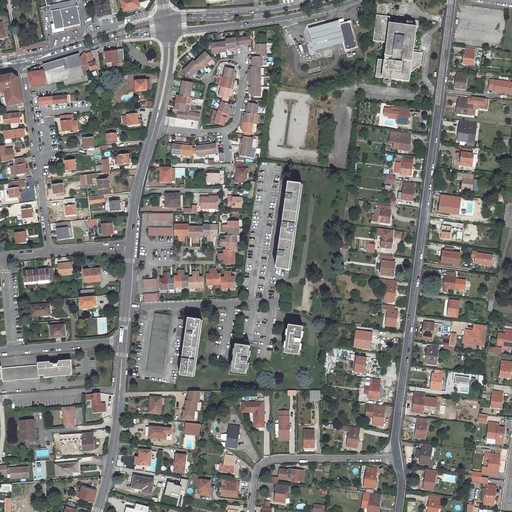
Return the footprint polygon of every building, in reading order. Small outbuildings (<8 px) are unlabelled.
[(75,0),(68,0),(51,4),(56,28),(81,23),(77,5),(76,5),(75,0)] [(101,0),(96,1),(98,17),(118,12),(115,0),(101,0)] [(138,0),(122,0),(125,11),(137,8),(140,5),(138,0)] [(377,6),(373,41),(386,43),(384,58),(385,58),(412,62),(413,52),(416,27),(412,26),(389,23),(390,17),(386,17),(387,11),(385,11),(385,10),(387,9),(402,5),(400,0),(385,5),(384,4),(377,6)] [(323,24),(308,28),(314,50),(343,42),(338,25),(340,24),(339,20),(323,24)] [(340,24),(338,25),(343,42),(345,50),(357,47),(350,21),(340,24)] [(235,38),(225,39),(225,42),(226,49),(229,49),(231,48),(231,51),(236,50),(236,46),(235,38)] [(225,42),(218,43),(219,53),(226,52),(226,49),(225,42)] [(218,43),(210,44),(212,54),(219,53),(218,43)] [(256,44),(256,57),(262,57),(266,57),(266,44),(256,44)] [(465,52),(463,64),(473,65),(475,49),(466,48),(465,52)] [(123,50),(105,53),(107,67),(124,64),(123,50)] [(90,52),(85,54),(88,63),(90,70),(97,68),(95,61),(93,62),(90,52)] [(205,52),(200,57),(207,64),(212,59),(205,52)] [(412,62),(385,58),(385,60),(378,60),(375,77),(409,82),(410,73),(419,67),(421,54),(413,52),(412,62)] [(84,53),(79,58),(81,66),(88,63),(85,54),(84,53)] [(30,73),(29,73),(31,86),(47,84),(64,80),(64,82),(68,80),(68,79),(83,76),(81,66),(79,58),(78,55),(43,65),(44,71),(40,71),(40,66),(33,68),(30,71),(30,73)] [(200,57),(194,62),(200,68),(201,69),(207,64),(200,57)] [(256,57),(252,57),(252,59),(252,61),(250,61),(250,67),(260,67),(262,67),(262,57),(256,57)] [(193,61),(188,66),(195,73),(200,68),(194,62),(193,61)] [(188,66),(182,71),(189,79),(195,73),(188,66)] [(236,75),(234,74),(234,72),(235,69),(225,67),(223,77),(232,79),(235,80),(236,75)] [(260,67),(250,67),(250,69),(250,71),(248,72),(248,77),(260,77),(260,67)] [(455,90),(462,90),(463,89),(465,90),(467,74),(457,72),(457,76),(456,76),(455,88),(455,90)] [(12,74),(0,76),(0,95),(2,106),(5,105),(5,106),(17,103),(23,102),(17,78),(13,79),(12,74)] [(223,77),(221,87),(232,89),(233,84),(232,84),(232,82),(232,79),(223,77)] [(260,77),(248,77),(248,82),(250,82),(250,84),(250,87),(260,87),(260,77)] [(149,79),(135,80),(136,91),(147,90),(147,92),(150,91),(149,79)] [(511,82),(490,80),(489,90),(494,90),(494,92),(504,93),(503,95),(505,95),(505,93),(511,94),(511,82)] [(182,81),(181,89),(191,90),(192,83),(182,81)] [(221,87),(219,97),(222,98),(228,99),(229,96),(229,94),(231,95),(232,89),(221,87)] [(250,87),(248,87),(248,92),(250,92),(251,94),(251,97),(260,97),(260,87),(250,87)] [(181,89),(179,96),(189,98),(191,90),(181,89)] [(70,102),(74,101),(74,94),(59,96),(53,97),(54,104),(56,103),(64,103),(70,102)] [(177,95),(175,103),(185,105),(189,105),(191,98),(189,98),(179,96),(177,95)] [(44,96),(39,96),(40,105),(54,104),(53,97),(44,97),(44,96)] [(457,114),(457,116),(460,116),(460,114),(467,115),(468,104),(474,104),(475,100),(459,98),(458,102),(457,114)] [(221,102),(218,111),(228,115),(229,115),(231,110),(229,110),(229,108),(230,105),(227,103),(221,102)] [(54,104),(40,105),(40,109),(50,108),(50,112),(55,112),(56,108),(56,103),(54,104)] [(175,103),(174,110),(177,111),(181,111),(184,112),(185,105),(175,103)] [(245,108),(245,113),(254,114),(256,114),(258,104),(248,103),(248,106),(247,108),(245,108)] [(398,112),(397,124),(406,125),(408,113),(407,113),(408,109),(395,107),(394,112),(398,112)] [(136,108),(126,109),(128,124),(138,123),(136,108)] [(218,111),(214,123),(224,126),(228,115),(218,111)] [(18,127),(18,123),(20,123),(20,112),(4,114),(4,115),(6,115),(6,120),(10,120),(11,128),(18,127)] [(242,117),(241,122),(253,124),(254,114),(245,113),(244,115),(244,117),(242,117)] [(73,114),(61,115),(62,127),(63,127),(64,131),(78,130),(77,121),(71,122),(71,121),(73,121),(73,114)] [(241,122),(240,127),(242,128),(242,132),(244,133),(250,134),(251,134),(253,124),(241,122)] [(468,140),(468,142),(473,142),(475,125),(461,123),(461,128),(460,128),(459,139),(468,140)] [(106,132),(107,142),(117,141),(115,126),(106,127),(106,132)] [(23,128),(9,130),(10,138),(24,137),(23,128)] [(400,137),(399,149),(398,154),(403,154),(403,150),(409,150),(410,138),(410,134),(398,132),(397,137),(400,137)] [(240,141),(240,146),(251,148),(252,147),(253,139),(253,138),(250,137),(243,136),(243,139),(242,142),(240,141)] [(92,138),(82,139),(83,149),(85,149),(86,155),(100,153),(100,147),(93,148),(92,138)] [(211,142),(206,143),(207,155),(217,154),(216,144),(213,144),(211,144),(211,142)] [(172,144),(171,149),(171,154),(181,155),(182,143),(177,143),(177,145),(175,144),(172,144)] [(182,143),(181,155),(191,156),(191,155),(191,148),(192,146),(189,146),(187,146),(187,143),(182,143)] [(198,146),(196,146),(196,148),(197,154),(197,156),(207,155),(206,143),(200,144),(201,145),(198,146)] [(0,155),(2,156),(3,162),(5,162),(15,159),(13,148),(4,150),(3,145),(0,145),(0,155)] [(240,146),(239,151),(241,152),(241,154),(240,156),(250,158),(250,156),(251,149),(251,148),(240,146)] [(461,153),(460,165),(470,166),(472,150),(463,149),(463,153),(461,153)] [(129,153),(119,154),(120,164),(130,163),(129,153)] [(25,157),(15,159),(17,174),(27,173),(25,157)] [(75,158),(65,160),(66,169),(76,168),(75,158)] [(403,158),(400,174),(410,176),(412,159),(403,158)] [(245,164),(236,163),(236,168),(237,168),(237,172),(236,172),(236,178),(240,178),(240,182),(247,182),(247,173),(248,173),(248,169),(245,169),(245,164)] [(171,168),(160,168),(160,182),(170,182),(171,174),(171,168)] [(500,177),(509,178),(510,170),(501,169),(500,177)] [(99,173),(85,174),(86,184),(93,183),(92,179),(99,178),(99,173)] [(219,174),(206,174),(207,182),(219,182),(219,174)] [(463,178),(461,190),(471,191),(473,179),(473,175),(464,174),(464,178),(463,178)] [(10,198),(20,196),(18,187),(24,186),(24,180),(8,183),(10,198)] [(107,180),(98,181),(99,196),(108,195),(106,184),(108,184),(107,180)] [(276,253),(276,256),(277,256),(276,268),(285,269),(289,270),(301,184),(288,182),(286,194),(285,194),(284,196),(284,199),(285,199),(282,222),(281,222),(280,225),(280,228),(281,228),(278,251),(277,250),(276,253)] [(63,183),(53,184),(54,194),(64,192),(63,183)] [(413,189),(413,185),(404,183),(402,200),(412,201),(413,189)] [(166,194),(165,206),(172,206),(172,208),(179,208),(179,194),(166,194)] [(232,196),(227,196),(227,207),(241,208),(241,198),(232,197),(232,196)] [(440,200),(438,212),(449,214),(450,202),(453,203),(453,198),(441,196),(441,201),(440,200)] [(209,198),(200,198),(200,209),(217,209),(217,198),(209,198)] [(75,199),(64,201),(66,215),(81,213),(80,203),(75,204),(75,199)] [(120,200),(110,201),(111,210),(121,209),(120,200)] [(390,212),(389,211),(390,207),(377,205),(376,210),(375,210),(374,216),(374,221),(388,223),(390,212)] [(32,208),(22,209),(23,219),(33,218),(32,208)] [(172,213),(148,213),(148,221),(172,221),(172,213)] [(442,226),(440,238),(450,239),(451,229),(456,229),(456,224),(443,222),(443,226),(442,226)] [(113,223),(103,224),(103,234),(113,233),(113,223)] [(67,227),(57,228),(59,238),(69,237),(67,227)] [(148,228),(148,236),(172,236),(172,228),(148,228)] [(382,236),(380,247),(390,248),(393,230),(380,228),(379,235),(382,236)] [(20,233),(15,233),(17,243),(26,242),(25,232),(24,232),(24,231),(20,231),(20,233)] [(367,248),(367,251),(374,252),(375,245),(368,244),(368,248),(367,248)] [(453,252),(453,248),(445,247),(444,251),(443,251),(442,263),(452,264),(453,252)] [(476,252),(472,251),(471,259),(475,259),(474,263),(491,266),(492,255),(476,253),(476,252)] [(382,261),(380,274),(393,276),(394,267),(393,267),(391,267),(392,262),(393,257),(380,255),(379,261),(382,261)] [(61,276),(74,275),(73,264),(60,265),(61,276)] [(49,269),(37,270),(38,281),(50,280),(49,269)] [(100,269),(86,270),(87,282),(101,281),(100,269)] [(213,269),(210,269),(210,274),(208,274),(206,274),(206,285),(214,285),(213,269)] [(37,270),(24,271),(25,282),(38,281),(37,270)] [(199,272),(195,272),(196,288),(203,288),(203,277),(201,277),(199,277),(199,272)] [(445,276),(443,288),(446,289),(453,290),(455,278),(455,277),(455,273),(448,272),(447,277),(445,276)] [(157,279),(143,280),(143,287),(157,287),(157,279)] [(382,279),(382,284),(386,285),(384,300),(394,301),(396,281),(382,279)] [(157,293),(143,294),(144,302),(157,301),(157,293)] [(81,298),(80,298),(80,307),(97,306),(96,297),(93,297),(81,298)] [(450,300),(448,316),(457,317),(459,301),(450,300)] [(50,304),(32,305),(33,316),(51,314),(50,304)] [(386,318),(385,325),(395,327),(397,311),(394,311),(395,306),(383,305),(382,309),(385,310),(387,310),(386,318)] [(155,313),(147,372),(162,374),(170,315),(155,313)] [(181,364),(180,375),(193,377),(201,320),(188,318),(186,330),(185,329),(184,332),(184,335),(185,336),(182,358),(181,358),(180,361),(180,363),(181,364)] [(424,322),(422,338),(432,339),(434,323),(424,322)] [(466,332),(464,343),(483,346),(486,326),(475,324),(474,333),(466,332)] [(65,325),(51,327),(52,338),(66,336),(65,325)] [(286,342),(284,353),(299,355),(303,327),(288,325),(286,342)] [(362,328),(360,347),(370,348),(372,329),(362,328)] [(511,330),(506,330),(505,334),(499,333),(497,344),(504,345),(509,346),(509,348),(511,348),(511,330)] [(444,337),(443,345),(444,345),(454,347),(455,338),(444,337)] [(233,358),(232,372),(246,374),(250,346),(235,344),(233,358)] [(442,352),(438,351),(438,346),(432,345),(431,348),(428,348),(426,364),(436,365),(437,360),(441,360),(442,352)] [(366,357),(364,373),(374,374),(376,358),(366,357)] [(38,365),(40,376),(51,375),(51,377),(56,377),(56,375),(61,375),(61,376),(66,376),(66,374),(73,374),(71,360),(59,361),(60,363),(51,364),(51,362),(38,363),(38,365)] [(502,361),(500,376),(510,378),(511,366),(511,362),(502,361)] [(2,367),(3,379),(3,381),(40,378),(40,376),(38,365),(2,367)] [(444,379),(442,379),(443,371),(435,370),(434,374),(432,374),(430,389),(440,391),(441,382),(444,383),(444,379)] [(454,375),(454,384),(476,385),(476,376),(454,375)] [(371,378),(368,399),(378,400),(380,384),(379,384),(380,380),(371,378)] [(320,390),(310,390),(310,400),(319,399),(320,390)] [(199,402),(200,391),(189,391),(188,397),(188,401),(197,402),(199,402)] [(493,391),(491,407),(501,408),(502,396),(502,392),(493,391)] [(414,396),(412,412),(422,413),(425,393),(416,392),(416,396),(414,396)] [(101,393),(85,395),(86,400),(92,400),(93,413),(102,413),(101,393)] [(150,396),(149,413),(160,414),(161,403),(163,403),(163,398),(150,396)] [(188,401),(187,401),(186,401),(186,406),(185,410),(195,411),(197,411),(197,402),(188,401)] [(254,427),(264,427),(264,402),(242,402),(242,412),(254,412),(254,427)] [(373,418),(372,424),(382,426),(384,410),(383,410),(384,406),(367,404),(366,417),(373,418)] [(75,406),(63,407),(63,412),(64,411),(66,427),(76,427),(75,418),(74,418),(73,411),(76,410),(75,406)] [(183,420),(194,421),(195,411),(185,410),(184,410),(183,416),(183,420)] [(478,422),(487,423),(488,414),(479,414),(478,422)] [(417,422),(415,437),(425,439),(426,431),(428,431),(430,419),(419,418),(418,422),(417,422)] [(289,419),(279,419),(279,440),(284,440),(284,436),(289,435),(289,419)] [(36,420),(22,421),(24,440),(31,439),(31,437),(35,437),(34,430),(37,429),(36,420)] [(489,422),(487,438),(497,439),(499,427),(498,427),(498,423),(489,422)] [(229,425),(226,446),(236,448),(239,426),(229,425)] [(150,426),(149,437),(161,439),(162,433),(166,434),(171,434),(172,428),(150,426)] [(342,426),(341,430),(349,431),(347,446),(357,448),(359,428),(342,426)] [(314,430),(304,430),(304,447),(314,447),(314,430)] [(96,432),(69,434),(69,440),(85,439),(86,451),(97,450),(97,448),(96,440),(96,432)] [(435,448),(432,447),(432,445),(423,444),(422,448),(421,448),(421,450),(417,449),(416,458),(420,458),(419,463),(429,464),(431,457),(433,457),(435,448)] [(139,457),(138,465),(148,465),(149,458),(155,458),(156,452),(151,451),(151,450),(141,450),(140,457),(139,457)] [(175,472),(184,473),(186,455),(176,454),(175,464),(176,464),(175,472)] [(490,454),(487,474),(497,475),(499,459),(499,455),(490,454)] [(219,470),(224,471),(233,472),(235,456),(226,455),(224,464),(220,464),(219,470)] [(76,474),(76,472),(86,471),(85,462),(63,463),(63,474),(76,474)] [(29,467),(12,468),(12,473),(14,473),(14,478),(30,477),(29,467)] [(367,467),(364,486),(374,488),(376,472),(376,468),(367,467)] [(280,469),(280,478),(292,479),(296,480),(303,480),(304,471),(288,469),(288,470),(280,469)] [(424,483),(423,489),(433,490),(434,483),(438,483),(439,479),(435,478),(435,475),(437,475),(438,471),(427,469),(426,473),(425,473),(424,480),(424,483)] [(471,479),(470,480),(480,481),(480,477),(481,473),(472,471),(471,475),(471,479)] [(145,490),(145,492),(152,494),(152,491),(153,485),(154,480),(134,476),(132,487),(143,489),(145,490)] [(273,476),(271,482),(278,484),(280,478),(273,476)] [(181,484),(168,481),(165,495),(179,498),(181,489),(187,490),(189,480),(182,479),(181,484)] [(210,491),(209,491),(209,487),(210,481),(200,479),(199,489),(198,494),(210,496),(210,491)] [(227,484),(225,496),(237,498),(238,491),(236,490),(236,486),(239,486),(239,481),(225,479),(224,484),(227,484)] [(97,497),(95,496),(98,489),(84,485),(81,493),(79,492),(78,497),(95,502),(97,497)] [(289,491),(290,487),(282,486),(282,485),(276,485),(276,486),(275,486),(275,490),(274,502),(285,503),(286,491),(289,491)] [(486,485),(484,500),(494,502),(495,490),(495,486),(486,485)] [(479,500),(479,489),(471,489),(471,499),(479,500)] [(367,493),(366,495),(370,495),(368,511),(378,511),(380,498),(379,498),(380,495),(367,493)] [(428,509),(427,511),(437,511),(438,508),(441,509),(443,496),(430,495),(428,506),(426,506),(426,509),(428,509)]
